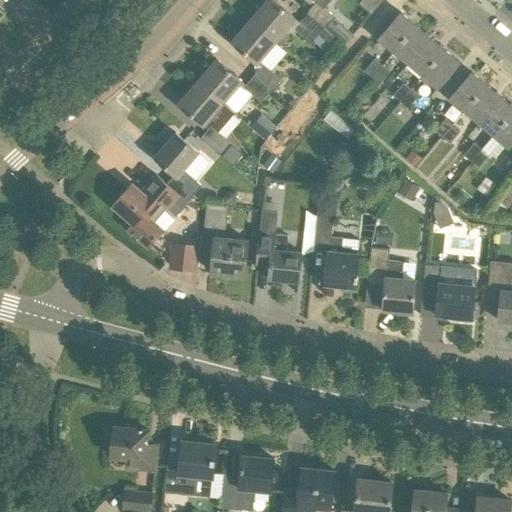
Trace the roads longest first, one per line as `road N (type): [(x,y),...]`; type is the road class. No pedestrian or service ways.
road 1 (unclassified): [(511,372),(357,346),(163,297),(107,258),(88,259),(55,323)]
road 2 (tertiary): [(511,432),(324,398),(55,323)]
road 3 (unclassified): [(0,179),(156,45),(194,0)]
road 4 (unclassified): [(53,511),(38,420),(40,371),(55,323)]
road 5 (unclassified): [(98,0),(0,118)]
